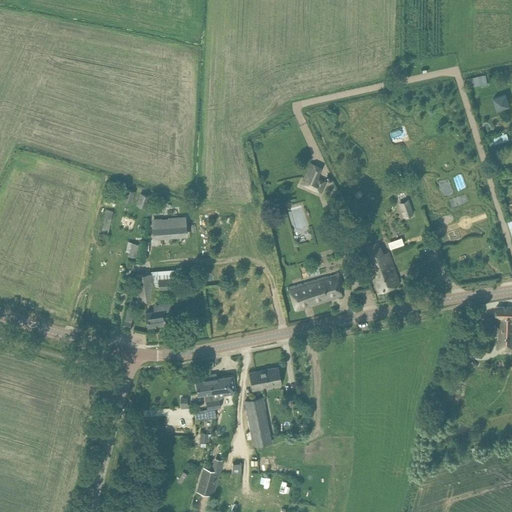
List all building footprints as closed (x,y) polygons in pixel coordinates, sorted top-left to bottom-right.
[(486,74),(467,77),(469,86),(488,83),(486,74)] [(511,94),(500,97),(503,111),(511,108),(511,94)] [(301,185),(321,193),(326,183),(306,174),(301,185)] [(131,201),(134,191),(127,189),(124,199),(131,201)] [(138,204),(145,206),(148,196),(141,194),(138,204)] [(408,199),(398,203),(404,218),(407,217),(409,221),(414,219),(412,215),(414,214),(408,199)] [(327,218),(338,249),(354,243),(342,212),(327,218)] [(185,220),(153,223),(154,238),(186,236),(185,220)] [(390,248),(404,245),(402,237),(388,240),(390,248)] [(129,256),(137,257),(139,243),(130,242),(129,256)] [(378,293),(399,284),(388,252),(384,254),(379,243),(365,249),(378,293)] [(138,301),(155,299),(151,273),(134,275),(138,301)] [(338,285),(342,284),(339,274),(289,287),(296,311),(304,308),(304,306),(309,304),(311,306),(342,295),(338,285)] [(175,288),(174,278),(158,279),(159,289),(175,288)] [(165,323),(164,316),(172,315),(170,303),(153,305),(154,311),(146,312),(148,326),(165,323)] [(511,307),(496,307),(495,317),(499,317),(498,343),(511,343),(511,307)] [(130,328),(134,311),(126,309),(122,327),(130,328)] [(263,386),(280,383),(278,367),(249,373),(253,390),(263,388),(263,386)] [(234,389),(235,389),(233,375),(217,378),(216,375),(214,374),(209,375),(209,379),(213,408),(214,407),(221,407),(221,406),(220,406),(219,398),(225,394),(234,393),(234,389)] [(213,408),(209,379),(196,381),(198,394),(204,393),(205,401),(206,401),(207,409),(205,409),(206,420),(216,419),(214,407),(213,408)] [(253,445),(271,442),(262,397),(245,401),(253,445)] [(204,468),(197,491),(214,496),(220,472),(224,461),(215,458),(211,470),(204,468)] [(275,471),(275,459),(261,459),(262,472),(275,471)] [(241,463),(231,463),(232,472),(241,472),(241,463)]
